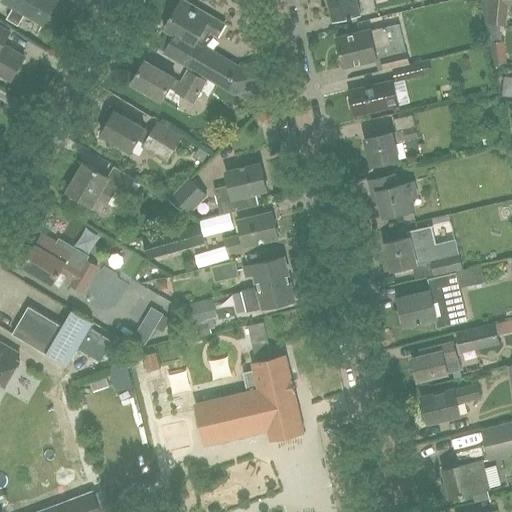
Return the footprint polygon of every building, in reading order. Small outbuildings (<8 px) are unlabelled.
[(0,0),(1,0),(12,7),(6,19),(17,25),(24,14),(42,25),(56,1),(54,0),(0,0)] [(359,14),(355,0),(326,0),(332,21),(359,14)] [(505,7),(510,7),(511,0),(489,0),(487,25),(503,26),(505,7)] [(239,65),(196,41),(203,29),(216,36),(223,24),(188,4),(185,9),(176,4),(162,29),(172,35),(162,53),(181,64),(182,64),(231,93),(263,85),(257,61),(239,65)] [(384,27),(384,28),(369,32),(368,31),(335,39),(342,66),(375,59),(377,71),(407,64),(405,52),(399,24),(384,27)] [(0,74),(10,80),(23,57),(1,44),(8,31),(0,26),(0,74)] [(511,41),(503,41),(503,65),(511,65),(511,50),(511,41)] [(192,102),(204,81),(186,71),(179,83),(173,79),(173,78),(143,61),(130,83),(161,101),(168,88),(192,102)] [(395,81),(418,75),(416,64),(392,69),(395,81)] [(348,91),(353,115),(396,105),(391,81),(348,91)] [(150,132),(143,128),(113,111),(99,134),(128,151),(136,137),(147,144),(145,148),(164,159),(178,135),(156,122),(150,132)] [(393,119),(396,131),(399,143),(417,138),(412,115),(393,119)] [(397,160),(393,144),(390,133),(363,139),(370,167),(397,160)] [(141,185),(133,180),(133,179),(113,167),(107,177),(82,163),(65,192),(90,206),(96,196),(120,210),(127,198),(125,197),(127,194),(133,198),(141,185)] [(214,190),(217,203),(220,214),(256,206),(253,194),(265,191),(258,163),(224,171),(228,186),(214,190)] [(375,192),(382,218),(412,210),(409,197),(415,196),(411,182),(395,187),(392,174),(367,180),(370,193),(375,192)] [(186,212),(204,195),(189,180),(171,196),(186,212)] [(243,246),(277,237),(270,211),(236,220),(239,235),(223,239),(226,254),(244,250),(243,246)] [(412,251),(433,245),(436,245),(432,227),(406,233),(407,238),(383,244),(390,272),(415,266),(412,251)] [(50,286),(52,282),(61,287),(66,277),(72,280),(69,285),(81,292),(95,267),(84,260),(79,270),(65,261),(70,252),(40,234),(20,268),(50,286)] [(210,265),(210,266),(223,263),(219,246),(199,250),(200,252),(191,254),(194,267),(202,265),(203,267),(210,265)] [(461,269),(458,254),(430,260),(433,275),(461,269)] [(253,274),(256,286),(287,278),(282,257),(244,266),(246,275),(253,274)] [(234,260),(223,263),(210,266),(214,282),(238,276),(234,260)] [(466,321),(460,297),(454,273),(455,273),(455,271),(433,275),(434,278),(436,289),(428,291),(428,290),(396,298),(403,327),(434,319),(437,328),(466,321)] [(292,301),(287,278),(256,286),(256,287),(242,290),(247,312),(292,301)] [(27,305),(11,332),(66,365),(91,322),(70,309),(61,325),(27,305)] [(504,340),(511,339),(511,320),(501,322),(504,340)] [(455,332),(460,353),(497,344),(493,323),(455,332)] [(98,370),(124,361),(115,337),(90,346),(98,370)] [(459,370),(455,357),(451,342),(419,351),(421,356),(410,359),(416,381),(459,370)] [(0,385),(3,387),(18,361),(15,359),(18,355),(0,343),(0,385)] [(142,356),(146,371),(159,368),(155,352),(142,356)] [(251,364),(253,370),(242,372),(246,391),(194,403),(204,445),(267,430),(269,440),(303,432),(285,356),(251,364)] [(118,369),(109,371),(110,379),(120,376),(118,369)] [(455,404),(471,400),(465,379),(448,384),(450,390),(420,398),(423,411),(420,411),(419,413),(422,421),(423,422),(426,421),(427,425),(458,416),(455,404)] [(489,461),(511,455),(511,422),(482,429),(489,461)] [(487,489),(480,463),(465,467),(464,465),(443,471),(445,482),(440,483),(445,499),(449,498),(450,498),(487,489)] [(495,486),(508,486),(509,468),(496,467),(495,486)] [(95,511),(89,494),(41,511),(95,511)]
